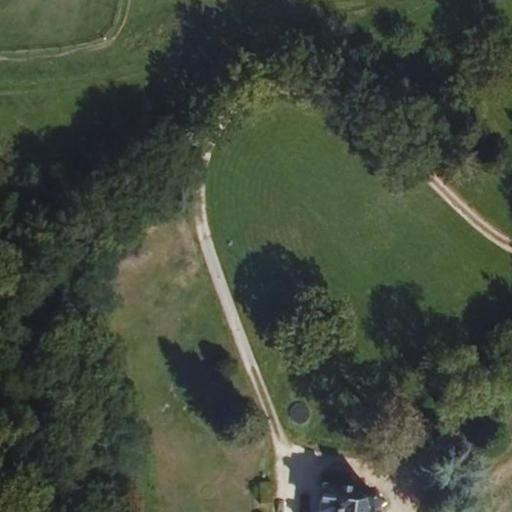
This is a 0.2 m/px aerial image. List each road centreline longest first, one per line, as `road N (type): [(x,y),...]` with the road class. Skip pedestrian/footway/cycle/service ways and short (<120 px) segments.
road 1 (track): [(274,437),(195,199),(211,113),(298,84),(410,157),(511,245)]
road 2 (track): [(511,389),(415,460)]
